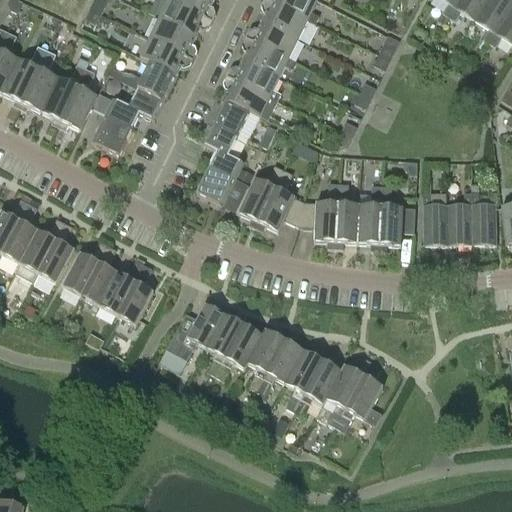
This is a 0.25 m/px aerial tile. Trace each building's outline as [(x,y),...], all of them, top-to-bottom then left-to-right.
[(209,0),(170,0),(169,4),(212,25),(216,18),(214,12),(211,10),(215,2),(209,0)] [(265,0),(264,3),(308,24),(317,4),(308,0),(265,0)] [(448,22),(462,0),(435,0),(448,8),(442,18),(448,22)] [(475,25),(490,0),(462,0),(448,22),(454,26),(461,16),(475,25)] [(489,48),(511,10),(511,0),(490,0),(475,25),(489,34),(482,44),(489,48)] [(94,2),(89,13),(100,18),(106,8),(94,2)] [(298,44),(308,24),(264,3),(260,10),(262,16),(265,18),(261,26),(298,44)] [(169,4),(159,23),(196,40),(200,33),(203,35),(209,33),(212,25),(169,4)] [(511,10),(489,48),(495,52),(501,42),(511,48),(511,10)] [(95,29),(100,18),(89,13),(84,23),(95,29)] [(150,42),(193,64),(197,57),(195,50),(192,49),(196,40),(159,23),(150,42)] [(248,34),(245,42),(288,63),(298,44),(261,26),(258,33),(255,32),(248,34)] [(0,97),(2,99),(18,64),(8,59),(16,41),(7,37),(0,51),(0,97)] [(140,62),(150,67),(177,80),(181,72),(184,73),(190,71),(193,64),(150,42),(140,62)] [(288,63),(245,42),(241,49),(243,55),(246,57),(242,64),(279,82),(288,63)] [(383,49),(378,59),(390,65),(395,54),(383,49)] [(19,114),(46,55),(37,51),(28,69),(18,64),(2,99),(14,105),(11,110),(19,114)] [(29,111),(41,117),(57,83),(47,78),(55,59),(46,55),(19,114),(26,117),(29,111)] [(390,65),(378,59),(373,70),(384,75),(390,65)] [(279,82),(242,64),(239,72),(236,71),(229,73),(226,80),(269,102),(279,82)] [(150,67),(137,93),(164,106),(177,80),(150,67)] [(50,129),(58,132),(85,73),(76,69),(68,87),(57,83),(41,117),(53,123),(50,129)] [(95,78),(85,73),(58,132),(65,136),(68,130),(80,136),(97,101),(86,96),(95,78)] [(260,122),(269,102),(226,80),(222,88),(224,94),(227,95),(223,103),(250,116),(249,117),(260,122)] [(364,87),(359,98),(370,103),(376,93),(364,87)] [(113,104),(106,120),(132,133),(139,118),(154,125),(164,106),(137,93),(129,111),(113,104)] [(370,103),(359,98),(354,108),(365,114),(370,103)] [(237,142),(249,117),(250,116),(223,103),(210,129),(237,142)] [(119,160),(132,133),(106,120),(92,147),(119,160)] [(357,132),(345,126),(335,147),(346,153),(357,132)] [(216,156),(209,171),(235,184),(243,168),(228,160),(237,142),(210,129),(201,148),(216,156)] [(255,233),(283,175),(274,170),(265,188),(254,183),(238,218),(251,224),(248,230),(255,233)] [(235,184),(209,171),(195,198),(222,211),(235,184)] [(283,225),(298,232),(304,207),(283,197),(292,179),(283,175),(255,233),(262,237),(265,231),(278,237),(283,225)] [(327,253),(335,254),(338,189),(328,188),(327,208),(304,207),(298,232),(314,233),(313,246),(327,247),(327,253)] [(343,248),(357,248),(359,210),(347,210),(349,189),(338,189),(335,254),(343,254),(343,248)] [(370,255),(378,256),(382,191),(372,191),(370,211),(359,210),(357,248),(370,249),(370,255)] [(382,191),(378,256),(386,256),(387,250),(401,251),(401,238),(414,238),(415,213),(391,212),(392,192),(382,191)] [(464,209),(447,209),(448,250),(472,250),(471,197),(464,198),(464,209)] [(478,197),(471,197),(472,250),(496,249),(496,209),(478,209),(478,197)] [(448,250),(447,209),(430,210),(430,198),(422,198),(423,250),(448,250)] [(0,261),(1,260),(28,209),(20,204),(11,221),(0,216),(0,261)] [(37,213),(28,209),(1,260),(19,269),(37,235),(28,230),(37,213)] [(511,248),(511,210),(501,212),(505,249),(511,248)] [(37,279),(64,228),(56,223),(47,241),(37,235),(19,269),(14,278),(33,288),(38,279),(37,279)] [(64,228),(37,279),(38,279),(56,289),(74,255),(64,249),(73,232),(64,228)] [(80,301),(108,250),(99,246),(90,263),(80,258),(61,292),(80,301)] [(80,301),(98,311),(116,277),(107,272),(116,255),(108,250),(80,301)] [(98,311),(116,321),(144,270),(135,265),(126,282),(116,277),(98,311)] [(144,270),(116,321),(135,330),(153,297),(143,291),(152,274),(144,270)] [(206,353),(224,320),(212,313),(215,308),(208,303),(196,324),(185,318),(183,323),(166,355),(186,366),(196,348),(206,353)] [(206,377),(215,381),(246,324),(239,321),(236,326),(224,320),(206,353),(216,359),(206,377)] [(244,374),(265,335),(265,334),(261,340),(250,334),(253,328),(246,324),(215,381),(224,386),(234,368),(244,374)] [(247,392),(256,396),(287,339),(280,336),(277,341),(265,335),(244,374),(247,369),(257,374),(247,392)] [(285,389),(303,355),(291,349),(294,343),(287,339),(256,396),(265,401),(275,383),(285,389)] [(285,412),(294,417),(325,360),(318,356),(315,362),(303,355),(285,389),(295,394),(285,412)] [(323,410),(344,370),(343,370),(340,376),(329,370),(332,364),(325,360),(294,417),(303,422),(313,404),(323,410)] [(316,422),(335,432),(366,375),(359,371),(356,377),(344,370),(323,410),(316,422)] [(366,375),(335,432),(344,437),(354,419),(375,430),(381,418),(371,413),(382,391),(370,385),(373,379),(366,375)]
